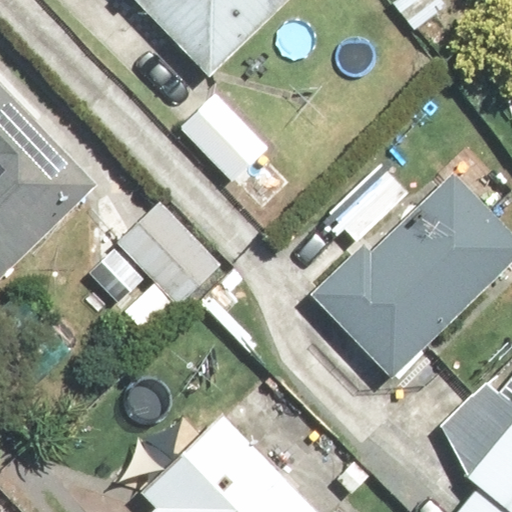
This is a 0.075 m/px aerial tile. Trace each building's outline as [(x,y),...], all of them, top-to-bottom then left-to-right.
[(124,0),(207,73),(271,0),(124,0)] [(0,283),(106,176),(0,73),(0,283)] [(292,179),(218,97),(185,126),(260,209),(292,179)] [(383,160),(331,209),(359,239),(411,191),(383,160)] [(384,373),(504,261),(433,185),(313,297),(384,373)] [(228,269),(168,200),(119,243),(179,312),(228,269)] [(75,353),(20,291),(0,309),(0,332),(44,381),(75,353)] [(511,511),(511,408),(434,511),(511,511)] [(132,511),(309,511),(227,424),(132,511)] [(34,511),(10,486),(0,495),(0,511),(34,511)]
